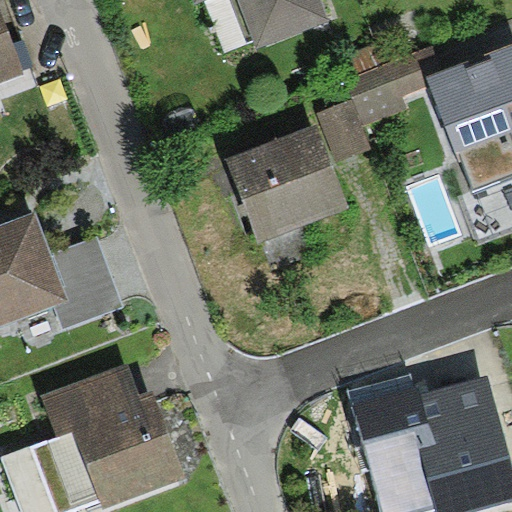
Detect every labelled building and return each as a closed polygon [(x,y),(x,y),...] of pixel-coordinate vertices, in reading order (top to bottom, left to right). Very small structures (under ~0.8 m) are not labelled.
[(308,31),(296,0),(185,0),(190,12),(222,0),(232,0),(252,52),(308,31)] [(0,83),(23,74),(0,15),(0,83)] [(422,59),(344,92),(354,115),(432,82),(422,59)] [(511,155),(511,69),(508,60),(430,91),(463,175),(511,155)] [(331,217),(302,140),(223,169),(253,246),(331,217)] [(0,326),(51,306),(22,234),(0,242),(0,326)] [(169,472),(143,406),(128,412),(115,377),(35,408),(49,444),(57,441),(83,506),(169,472)] [(425,511),(441,511),(502,496),(477,405),(363,436),(382,504),(420,493),(425,511)]
